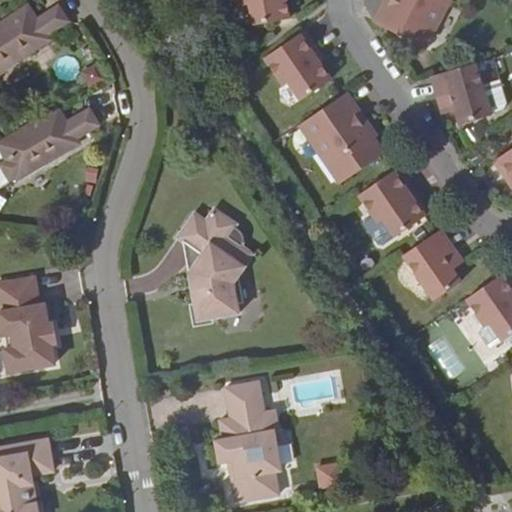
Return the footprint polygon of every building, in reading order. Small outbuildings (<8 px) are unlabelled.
[(242,0),(243,6),(249,5),(253,25),(271,22),(289,19),(285,0),(242,0)] [(388,0),(383,0),(371,17),(417,52),(454,0),(389,0),(389,1),(388,0)] [(35,19),(27,7),(0,24),(0,73),(21,60),(15,50),(23,45),(27,51),(48,38),(46,35),(67,23),(57,6),(35,19)] [(304,31),(264,59),(283,87),(289,83),(300,101),(331,81),(320,63),(315,56),(319,53),(304,31)] [(50,42),(48,38),(27,51),(23,45),(15,50),(21,60),(50,42)] [(315,56),(320,63),(324,60),(319,53),(315,56)] [(476,63),(431,77),(441,107),(448,105),(451,113),(456,112),(460,125),(492,115),(476,63)] [(501,80),(487,83),(494,112),(508,109),(501,80)] [(346,94),(299,126),(339,185),(385,154),(374,139),(376,136),(365,121),(361,124),(356,116),(360,114),(346,94)] [(448,105),(441,107),(443,115),(451,113),(448,105)] [(66,124),(57,109),(0,141),(0,155),(4,162),(0,164),(0,168),(9,183),(15,180),(17,182),(51,162),(44,152),(52,148),(57,155),(78,142),(76,140),(99,127),(89,110),(66,124)] [(361,124),(365,121),(360,114),(356,116),(361,124)] [(80,145),(78,142),(57,155),(52,148),(44,152),(51,162),(80,145)] [(511,180),(511,148),(493,161),(508,183),(511,180)] [(413,189),(398,169),(359,196),(378,224),(383,221),(394,237),(424,217),(413,201),(408,193),(413,189)] [(418,197),(413,189),(408,193),(413,201),(418,197)] [(238,259),(246,247),(241,243),(242,240),(242,238),(242,237),(241,234),(239,232),(236,229),(233,227),(234,225),(211,208),(202,220),(190,211),(173,236),(180,241),(199,255),(191,266),(196,292),(189,293),(193,320),(236,313),(234,303),(240,302),(237,284),(232,281),(245,264),(238,259)] [(458,255),(441,230),(402,256),(433,301),(460,282),(451,270),(455,267),(450,260),(458,255)] [(199,255),(180,241),(189,293),(196,292),(191,266),(199,255)] [(253,252),(246,247),(238,259),(245,264),(253,252)] [(463,262),(458,255),(450,260),(455,267),(463,262)] [(37,279),(0,284),(0,331),(1,336),(8,335),(9,348),(4,349),(7,371),(54,364),(51,348),(56,348),(52,323),(47,323),(44,307),(41,307),(37,279)] [(511,300),(496,279),(456,307),(475,335),(480,332),(492,348),(511,334),(511,312),(506,304),(511,300)] [(242,312),(240,302),(234,303),(236,313),(242,312)] [(425,351),(443,373),(459,360),(441,338),(425,351)] [(257,384),(222,389),(227,421),(215,422),(219,442),(212,443),(213,455),(220,455),(228,453),(233,480),(225,481),(229,506),(276,498),(272,474),(278,472),(271,432),(276,432),(273,413),(262,415),(257,384)] [(4,453),(3,448),(0,448),(0,511),(42,511),(40,502),(35,504),(34,497),(32,483),(30,475),(53,471),(48,440),(16,445),(17,450),(4,453)] [(220,455),(225,481),(233,480),(228,453),(220,455)] [(334,463),(315,466),(319,488),(337,485),(334,463)] [(37,482),(32,483),(34,497),(40,496),(37,482)]
